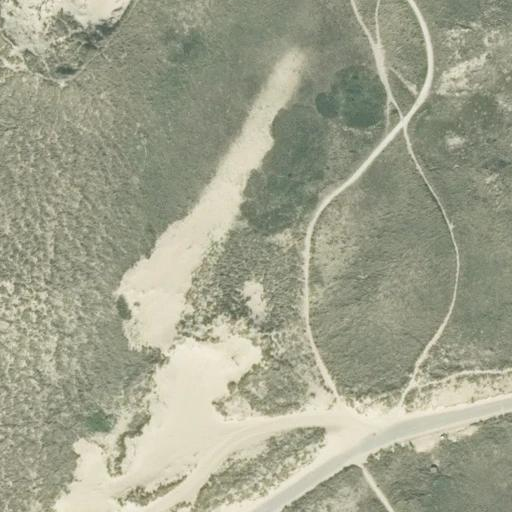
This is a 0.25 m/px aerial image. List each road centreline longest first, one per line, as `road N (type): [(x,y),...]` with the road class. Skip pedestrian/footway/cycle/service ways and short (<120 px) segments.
road 1 (unknown): [(511,366),(407,391),(444,322),(455,275),(451,238),(402,124)]
road 2 (unclassified): [(273,511),(363,452),(511,407)]
road 3 (track): [(353,430),(309,422),(169,454)]
road 4 (unknown): [(386,0),(374,40),(402,124)]
